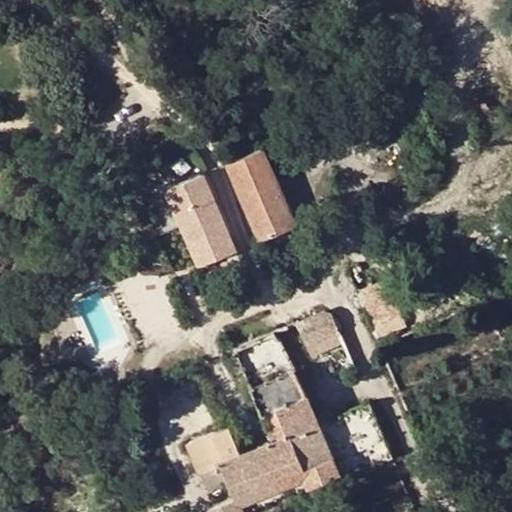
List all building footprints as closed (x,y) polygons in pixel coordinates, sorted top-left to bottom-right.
[(292,231),(260,153),(227,167),(260,245),(292,231)] [(234,255),(201,177),(167,191),(200,269),(234,255)] [(384,333),(411,321),(391,276),(364,288),(384,333)] [(320,348),(347,340),(339,313),(313,320),(320,348)] [(292,378),(252,394),(262,424),(249,430),(272,479),(290,471),(294,478),(329,463),(292,378)] [(211,424),(173,441),(183,468),(208,459),(220,491),(195,502),(199,511),(222,511),(232,508),(229,499),(272,479),(249,430),(221,442),(211,424)]
